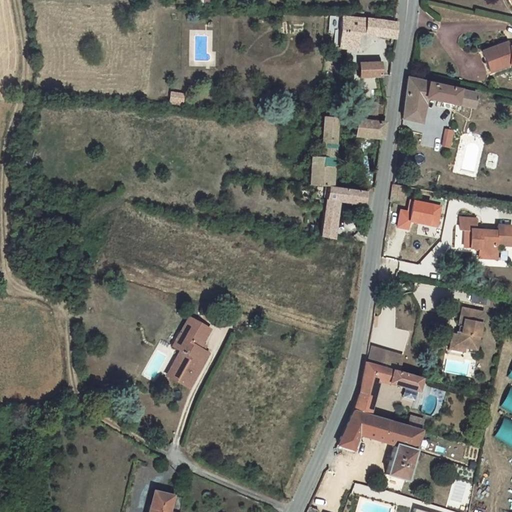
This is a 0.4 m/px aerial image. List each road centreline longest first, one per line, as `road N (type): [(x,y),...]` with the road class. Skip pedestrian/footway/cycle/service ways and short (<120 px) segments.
road 1 (track): [(293,511),(90,412),(71,367),(68,320),(7,271),(8,138),(26,74),(16,0)]
road 2 (tertiary): [(295,511),(349,381),(408,0)]
